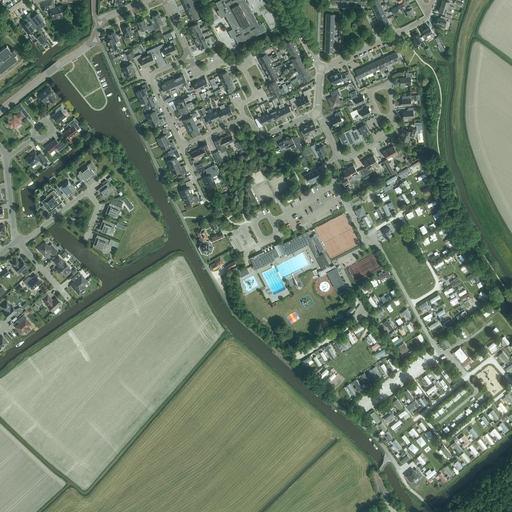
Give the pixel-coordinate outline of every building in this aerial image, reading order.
[(44,11),(50,9),(52,18),(65,15),(63,5),(55,7),(53,0),(45,0),(41,1),(44,11)] [(193,2),(196,0),(192,0),(183,4),(186,10),(195,5),(194,5),(193,2)] [(220,0),(215,3),(219,9),(217,11),(221,18),(225,15),(233,29),(228,31),(232,38),(234,37),(238,44),(245,40),(246,42),(253,38),(253,37),(266,30),(262,23),(259,25),(245,0),(220,0)] [(378,0),(374,0),(370,2),(373,9),(381,5),(378,0)] [(449,7),(447,7),(449,2),(444,0),(442,0),(440,5),(452,9),(452,7),(449,6),(449,7)] [(186,10),(188,15),(197,11),(197,10),(195,7),(203,4),(202,1),(194,5),(195,5),(186,10),(186,9),(186,10)] [(399,11),(402,9),(404,12),(403,13),(406,17),(409,15),(410,17),(415,14),(412,8),(410,6),(407,7),(407,8),(405,8),(402,3),(397,6),(399,11)] [(384,12),(381,5),(373,9),(376,16),(384,12)] [(445,14),(447,9),(448,9),(448,11),(453,12),(454,10),(452,9),(440,5),(438,12),(445,14)] [(197,11),(188,15),(191,21),(200,17),(198,13),(202,11),(201,9),(197,10),(197,11)] [(387,19),(384,12),(376,16),(379,22),(387,19)] [(152,16),(156,23),(152,24),(155,30),(160,27),(158,24),(162,22),(159,13),(152,16)] [(35,18),(32,14),(28,17),(29,17),(38,28),(46,22),(39,14),(35,18)] [(440,19),(438,18),(436,24),(439,25),(439,27),(443,28),(443,27),(444,27),(446,21),(453,24),(454,20),(450,19),(441,16),(440,19)] [(38,28),(29,17),(25,20),(28,24),(24,28),(30,35),(38,29),(38,28)] [(140,36),(145,33),(144,30),(147,28),(144,19),(138,22),(141,29),(137,31),(138,31),(139,35),(140,36)] [(387,19),(379,22),(382,29),(390,26),(387,19)] [(202,23),(201,21),(197,23),(198,23),(189,27),(191,33),(200,29),(200,28),(199,25),(202,23)] [(126,35),(123,37),(125,42),(126,44),(131,42),(129,36),(133,35),(129,26),(123,28),(126,35)] [(203,34),(201,31),(205,29),(207,28),(206,26),(204,27),(200,28),(200,29),(191,33),(194,38),(203,34)] [(432,32),(429,28),(423,31),(424,35),(422,36),(425,40),(428,39),(426,36),(429,34),(432,38),(434,36),(432,32)] [(110,39),(107,40),(112,51),(117,49),(114,42),(118,41),(114,32),(108,34),(110,39)] [(207,34),(206,32),(203,34),(194,38),(196,44),(205,40),(205,39),(204,36),(207,34)] [(423,41),(419,34),(413,37),(414,39),(411,41),(415,47),(418,45),(417,44),(419,43),(422,47),(425,45),(423,41)] [(442,52),(444,50),(437,37),(434,39),(442,52)] [(208,45),(206,42),(210,40),(209,38),(205,39),(205,40),(196,44),(199,50),(208,45)] [(174,39),(172,40),(170,41),(171,44),(168,46),(172,55),(178,52),(174,44),(176,43),(174,39)] [(292,39),(284,43),(286,47),(294,43),(292,39)] [(0,64),(14,54),(11,50),(13,49),(10,44),(7,46),(3,40),(0,42),(0,64)] [(286,47),(289,51),(296,47),(294,43),(286,47)] [(163,50),(166,57),(172,55),(168,46),(165,47),(163,44),(155,48),(157,52),(163,50)] [(155,48),(152,49),(147,51),(149,55),(145,56),(150,65),(155,63),(152,55),(157,52),(155,48)] [(298,50),(291,55),(293,58),(299,55),(301,54),(298,50)] [(271,54),(272,55),(268,57),(266,53),(258,58),(261,63),(277,55),(275,52),(271,54)] [(401,57),(399,58),(396,52),(389,55),(393,63),(399,60),(400,62),(403,61),(401,57)] [(141,54),(133,58),(135,62),(140,60),(144,68),(150,65),(145,56),(142,58),(141,54)] [(272,65),(270,61),(278,57),(277,55),(261,63),(264,69),(272,65)] [(299,55),(293,58),(291,59),(293,63),(290,65),(291,67),(302,61),(299,55)] [(393,63),(389,55),(382,58),(386,66),(393,63)] [(386,66),(382,58),(376,61),(379,69),(386,66)] [(291,67),(292,69),(295,67),(297,70),(305,66),(302,61),(291,67)] [(374,75),(376,74),(375,71),(379,69),(376,61),(369,64),(373,72),(374,75)] [(127,66),(125,62),(122,64),(124,67),(123,68),(127,77),(135,73),(131,64),(127,66)] [(362,68),(366,75),(373,72),(369,64),(362,68)] [(274,68),(272,65),(264,69),(267,75),(279,68),(278,66),(274,68)] [(297,70),(299,74),(296,76),(297,78),(308,72),(305,66),(297,70)] [(276,72),(280,70),(279,68),(267,75),(270,80),(278,76),(276,72)] [(362,77),(363,79),(367,78),(366,75),(362,68),(355,71),(358,76),(355,77),(358,84),(361,83),(359,78),(362,77)] [(219,75),(215,77),(216,79),(220,78),(221,81),(229,77),(227,71),(219,75)] [(298,80),(302,78),(303,82),(311,77),(308,72),(297,78),(295,79),(296,81),(298,80)] [(341,75),(340,72),(330,77),(333,84),(343,80),(344,82),(347,80),(344,73),(341,75)] [(406,77),(400,78),(400,86),(400,87),(401,87),(401,88),(402,88),(403,88),(404,88),(404,87),(405,87),(405,86),(405,85),(411,85),(410,78),(412,78),(412,73),(406,73),(406,77)] [(181,86),(182,85),(185,84),(187,89),(190,88),(187,83),(183,74),(177,77),(181,86)] [(184,90),(182,85),(181,86),(177,77),(172,79),(176,88),(180,86),(182,91),(184,90)] [(219,86),(220,89),(232,83),(229,77),(221,81),(223,85),(219,86)] [(176,88),(172,79),(166,82),(170,91),(171,90),(174,89),(176,93),(178,93),(179,92),(176,88)] [(270,89),(278,85),(275,81),(268,86),(270,89)] [(165,93),(169,91),(171,96),(173,95),(171,90),(170,91),(166,82),(161,84),(165,93)] [(225,89),(227,93),(235,89),(232,83),(220,89),(221,91),(225,89)] [(147,84),(142,86),(143,89),(136,92),(138,98),(147,94),(146,91),(149,89),(147,84)] [(49,98),(51,102),(55,99),(53,95),(54,94),(48,87),(40,94),(45,101),(49,98)] [(282,93),(280,89),(272,93),(274,97),(282,93)] [(309,89),(303,92),(305,96),(301,98),(305,106),(311,104),(307,96),(311,94),(309,89)] [(332,108),(339,105),(340,107),(345,105),(343,100),(340,102),(338,96),(340,95),(338,89),(330,92),(332,97),(328,99),(332,108)] [(156,104),(152,95),(149,97),(147,94),(138,98),(141,103),(148,100),(150,102),(145,104),(147,108),(153,105),(154,105),(156,104)] [(358,97),(357,95),(351,97),(353,102),(355,101),(357,105),(365,101),(362,95),(358,97)] [(405,96),(405,99),(401,99),(402,106),(411,105),(410,101),(413,100),(412,95),(405,96)] [(189,97),(184,99),(175,104),(178,109),(187,105),(187,104),(185,101),(190,99),(189,97)] [(290,100),(292,105),(297,103),(300,109),(305,106),(301,98),(296,100),(295,97),(290,100)] [(178,109),(180,115),(189,111),(188,107),(192,104),(191,102),(187,104),(187,105),(178,109)] [(229,106),(225,108),(224,104),(221,105),(227,117),(233,114),(232,112),(235,110),(232,103),(228,105),(229,106)] [(288,105),(285,107),(283,103),(281,104),(286,116),(292,114),(288,105)] [(280,109),(277,111),(280,118),(280,119),(286,116),(281,104),(279,105),(280,109)] [(62,120),(61,120),(66,116),(64,114),(66,112),(61,105),(56,110),(58,112),(52,116),(58,123),(62,120)] [(218,112),(221,118),(221,120),(227,117),(221,105),(219,106),(221,110),(218,112)] [(155,108),(153,109),(154,112),(146,115),(148,121),(158,117),(156,114),(159,112),(157,107),(155,108)] [(271,107),(269,108),(274,120),(280,118),(277,111),(276,109),(273,111),(271,107)] [(362,107),(356,110),(359,115),(361,114),(363,117),(371,114),(368,108),(363,110),(362,107)] [(402,111),(403,112),(402,113),(402,115),(403,115),(403,119),(413,118),(413,111),(416,110),(416,107),(409,108),(409,111),(402,111)] [(218,112),(217,110),(213,112),(212,108),(209,109),(215,121),(221,118),(218,112)] [(266,109),(268,113),(265,115),(269,123),(274,120),(269,108),(266,109)] [(209,114),(205,116),(209,124),(215,121),(209,109),(207,110),(209,114)] [(335,114),(337,117),(331,120),(334,126),(342,122),(340,118),(343,117),(341,111),(335,114)] [(21,112),(16,116),(14,114),(8,119),(10,121),(7,123),(10,127),(13,125),(14,127),(20,122),(19,121),(24,117),(21,112)] [(184,120),(183,120),(186,126),(195,122),(194,121),(193,118),(197,116),(196,113),(194,112),(190,114),(183,117),(184,120)] [(259,113),(257,114),(255,115),(256,117),(258,116),(259,117),(263,126),(269,123),(265,115),(261,116),(259,113)] [(159,123),(160,126),(165,124),(162,119),(159,120),(158,117),(148,121),(151,127),(159,123)] [(72,127),(64,132),(67,135),(67,136),(68,136),(70,139),(79,132),(77,130),(80,128),(74,119),(69,123),(72,127)] [(197,126),(195,123),(200,121),(199,119),(194,121),(195,122),(186,126),(188,131),(197,127),(197,126)] [(319,127),(316,129),(313,122),(308,125),(312,133),(315,132),(316,135),(322,132),(319,127)] [(188,131),(191,137),(200,133),(198,129),(203,127),(201,124),(197,126),(197,127),(188,131)] [(370,133),(365,124),(359,127),(360,129),(357,130),(356,129),(352,130),(351,128),(340,134),(341,136),(339,137),(342,144),(348,144),(349,144),(349,143),(349,142),(351,141),(352,144),(354,143),(355,144),(362,140),(359,135),(362,133),(364,137),(370,133)] [(303,130),(301,131),(304,140),(307,138),(306,136),(312,133),(308,125),(302,128),(303,130)] [(399,139),(408,142),(410,135),(414,136),(416,130),(409,128),(408,131),(403,129),(399,139)] [(167,130),(163,132),(164,135),(156,138),(159,144),(168,140),(167,137),(170,135),(167,130)] [(225,146),(225,145),(234,141),(231,134),(222,138),(221,137),(225,146)] [(286,138),(286,139),(283,140),(280,135),(276,137),(273,138),(276,146),(279,145),(281,148),(285,146),(286,148),(290,146),(292,149),(296,147),(297,149),(303,146),(300,138),(299,139),(298,136),(294,138),(293,137),(289,139),(289,137),(288,137),(288,136),(287,136),(286,137),(286,138)] [(216,141),(215,142),(218,149),(225,146),(221,137),(216,140),(216,141)] [(52,143),(51,145),(50,143),(45,147),(50,153),(56,148),(59,152),(66,146),(61,140),(58,142),(56,139),(52,143)] [(161,150),(169,146),(171,150),(172,152),(176,150),(175,148),(173,142),(169,143),(168,140),(159,144),(161,150)] [(319,147),(319,146),(320,145),(318,142),(310,146),(314,153),(317,152),(320,158),(327,154),(323,145),(319,147)] [(207,145),(206,146),(205,145),(200,147),(204,156),(211,153),(207,145)] [(397,158),(400,157),(403,155),(400,150),(396,152),(393,146),(388,149),(393,157),(396,155),(397,158)] [(191,152),(194,160),(203,156),(204,156),(200,147),(200,148),(191,152)] [(383,152),(389,163),(392,162),(390,158),(393,157),(388,149),(383,152)] [(170,156),(173,155),(174,158),(166,161),(169,167),(178,163),(177,160),(180,158),(177,150),(176,150),(172,152),(169,153),(170,156)] [(39,160),(43,165),(48,161),(41,152),(38,155),(35,151),(31,154),(31,155),(26,159),(31,166),(39,160)] [(378,168),(380,167),(373,155),(368,158),(373,166),(376,165),(378,168)] [(303,167),(308,165),(304,157),(299,159),(303,167)] [(367,168),(365,169),(367,174),(372,171),(370,168),(373,166),(368,158),(363,161),(367,168)] [(390,174),(393,173),(387,162),(384,163),(390,174)] [(81,180),(83,178),(86,182),(96,175),(91,169),(94,166),(91,163),(83,170),(82,169),(78,172),(79,173),(77,175),(81,180)] [(182,175),(187,172),(184,165),(180,167),(178,163),(169,167),(172,173),(180,170),(182,175)] [(210,174),(203,178),(208,188),(215,184),(212,177),(219,174),(214,165),(207,168),(210,174)] [(359,171),(357,172),(353,165),(348,168),(355,179),(362,175),(359,171)] [(405,177),(408,175),(406,172),(409,171),(407,167),(398,172),(400,176),(403,174),(405,177)] [(320,179),(319,176),(319,173),(322,172),(320,168),(305,175),(308,181),(309,181),(310,184),(320,179)] [(345,185),(355,179),(348,168),(343,171),(345,175),(341,177),(345,185)] [(390,187),(401,181),(397,173),(386,179),(390,187)] [(113,191),(110,187),(110,186),(106,180),(102,183),(103,185),(97,190),(104,200),(111,195),(110,194),(113,191)] [(194,188),(190,180),(185,183),(188,188),(180,191),(183,197),(192,193),(190,190),(194,188)] [(71,185),(68,181),(64,185),(63,184),(59,187),(67,197),(70,195),(68,193),(71,191),(73,193),(77,190),(72,184),(71,185)] [(376,190),(386,185),(384,181),(374,186),(376,190)] [(46,196),(47,196),(41,201),(44,204),(41,206),(44,209),(46,208),(49,212),(63,201),(53,190),(46,196)] [(255,205),(258,203),(251,190),(248,192),(255,205)] [(407,202),(410,200),(405,191),(401,193),(407,202)] [(194,203),(199,201),(197,195),(193,197),(192,193),(183,197),(185,204),(193,200),(194,203)] [(388,215),(391,213),(387,202),(383,204),(388,215)] [(117,217),(119,212),(120,212),(122,207),(110,203),(105,214),(112,217),(113,216),(117,217)] [(377,219),(385,216),(381,206),(373,209),(377,219)] [(356,213),(358,215),(360,216),(365,214),(362,208),(357,210),(356,213)] [(409,218),(415,215),(412,209),(406,213),(409,218)] [(106,233),(106,232),(110,234),(112,228),(113,229),(115,224),(103,219),(99,230),(106,233)] [(448,223),(438,229),(441,233),(450,227),(448,223)] [(425,224),(419,227),(423,234),(429,230),(425,224)] [(390,226),(383,227),(384,234),(391,233),(390,226)] [(196,232),(200,242),(208,238),(204,228),(196,232)] [(442,233),(444,238),(450,235),(447,230),(442,233)] [(323,270),(321,271),(319,273),(320,276),(322,275),(327,273),(335,288),(344,284),(335,265),(330,267),(324,254),(319,257),(307,232),(264,254),(263,251),(251,259),(254,266),(252,267),(254,270),(256,269),(261,267),(275,260),(274,258),(286,253),(284,249),(307,238),(323,270)] [(210,238),(211,242),(218,239),(223,236),(223,234),(222,233),(216,235),(210,238)] [(100,248),(104,249),(106,244),(107,244),(109,239),(97,235),(93,246),(100,249),(100,248)] [(316,239),(314,235),(312,237),(320,252),(324,250),(318,238),(316,239)] [(454,236),(447,239),(450,245),(452,243),(454,248),(458,246),(454,236)] [(40,246),(37,249),(40,252),(41,252),(45,256),(50,252),(53,256),(58,251),(51,244),(49,246),(45,242),(41,246),(40,246)] [(205,250),(204,254),(206,255),(212,252),(214,246),(211,245),(210,243),(207,242),(204,244),(203,247),(204,250),(205,250)] [(461,247),(454,255),(456,257),(459,254),(461,256),(465,252),(461,247)] [(438,249),(429,254),(432,260),(441,256),(438,249)] [(220,257),(215,260),(216,262),(210,266),(213,270),(220,266),(220,265),(224,263),(221,260),(225,257),(224,254),(220,257)] [(56,269),(62,275),(64,273),(66,275),(71,270),(69,268),(70,267),(65,262),(64,262),(59,257),(54,261),(59,267),(56,269)] [(16,259),(11,263),(14,267),(19,273),(27,266),(22,260),(19,262),(16,259)] [(444,268),(447,266),(443,259),(434,263),(438,272),(444,270),(444,268)] [(236,265),(234,262),(226,267),(228,270),(236,265)] [(6,268),(1,273),(5,277),(10,272),(6,268)] [(380,272),(377,273),(380,280),(386,277),(387,278),(390,276),(388,271),(381,275),(380,272)] [(86,288),(84,286),(88,282),(87,281),(79,272),(71,279),(74,282),(71,285),(79,294),(86,288)] [(475,273),(467,278),(469,281),(474,278),(477,282),(480,280),(475,273)] [(28,277),(23,282),(29,288),(31,286),(33,288),(37,284),(38,285),(42,282),(36,275),(31,279),(28,277)] [(450,280),(454,285),(462,280),(460,277),(456,279),(455,277),(450,280)] [(481,290),(479,293),(488,298),(490,295),(481,290)] [(389,292),(382,296),(385,302),(392,298),(389,292)] [(432,301),(441,296),(439,293),(430,298),(432,301)] [(48,305),(47,306),(53,311),(61,303),(56,298),(53,300),(48,295),(42,299),(48,305)] [(373,307),(377,305),(372,295),(369,297),(373,307)] [(394,300),(397,307),(402,304),(398,298),(394,300)] [(421,308),(429,304),(427,300),(419,305),(421,308)] [(17,316),(23,311),(20,308),(16,311),(12,306),(11,306),(7,302),(2,307),(6,311),(4,313),(8,319),(15,313),(17,316)] [(349,314),(356,307),(353,304),(346,311),(349,314)] [(378,315),(385,310),(382,307),(375,312),(378,315)] [(401,311),(403,314),(406,312),(410,318),(413,315),(407,307),(401,311)] [(28,327),(31,324),(26,319),(27,318),(24,315),(17,321),(20,324),(16,327),(21,333),(24,330),(27,333),(31,329),(28,327)] [(453,317),(443,322),(445,326),(455,321),(453,317)] [(391,332),(398,327),(396,324),(394,326),(388,318),(383,321),(391,332)] [(432,328),(441,323),(439,319),(430,324),(432,328)] [(353,330),(355,333),(364,328),(362,325),(353,330)] [(350,332),(347,334),(353,344),(356,342),(350,332)] [(371,332),(368,334),(373,343),(377,341),(371,332)] [(403,339),(401,335),(399,336),(398,334),(392,337),(395,343),(403,339)] [(344,339),(341,341),(346,349),(349,348),(344,339)] [(490,348),(498,343),(496,339),(488,345),(490,348)] [(379,341),(371,346),(373,349),(381,344),(379,341)] [(405,341),(398,345),(403,352),(409,347),(405,341)] [(443,350),(447,347),(442,341),(438,343),(443,350)] [(336,342),(334,344),(339,354),(342,352),(336,342)] [(501,343),(490,348),(492,352),(503,346),(501,343)] [(454,352),(462,362),(467,357),(469,356),(461,347),(460,348),(454,352)] [(384,348),(374,354),(376,357),(386,352),(384,348)] [(484,348),(476,354),(480,360),(484,357),(482,354),(486,351),(484,348)] [(503,350),(500,353),(507,361),(510,358),(503,350)] [(471,365),(469,362),(473,359),(470,355),(462,362),(467,368),(471,365)] [(302,361),(304,364),(312,359),(310,356),(302,361)] [(390,357),(387,359),(394,369),(396,367),(390,357)] [(444,361),(441,363),(443,367),(441,369),(444,373),(450,370),(444,361)] [(383,363),(380,365),(386,374),(389,372),(383,363)] [(376,366),(372,368),(378,378),(382,376),(376,366)] [(319,375),(322,377),(328,371),(326,368),(319,375)] [(452,380),(456,377),(452,370),(448,372),(452,380)] [(366,382),(369,381),(364,372),(361,374),(366,382)] [(326,380),(329,382),(336,375),(333,373),(326,380)] [(423,376),(429,383),(432,381),(427,373),(423,376)] [(329,384),(331,386),(338,380),(335,377),(329,384)] [(359,390),(362,388),(356,379),(353,381),(359,390)] [(352,395),(355,393),(349,383),(346,385),(352,395)] [(428,392),(438,387),(436,383),(426,388),(428,392)] [(408,388),(405,390),(407,393),(405,394),(409,401),(414,397),(408,388)] [(423,405),(427,403),(420,394),(416,397),(423,405)] [(411,411),(420,403),(415,398),(407,405),(411,411)] [(498,403),(505,411),(508,409),(501,400),(498,403)] [(379,408),(381,411),(385,408),(389,413),(392,411),(386,403),(379,408)] [(493,408),(490,410),(497,418),(500,416),(493,408)] [(393,415),(397,419),(399,417),(393,410),(385,418),(388,421),(393,415)] [(460,420),(466,416),(462,412),(457,416),(460,420)] [(485,414),(479,417),(483,425),(489,422),(485,414)] [(400,418),(391,425),(393,428),(402,421),(400,418)] [(384,430),(388,428),(382,420),(379,423),(384,430)] [(424,429),(427,427),(422,420),(419,422),(424,429)] [(502,421),(500,422),(506,431),(508,429),(502,421)] [(495,426),(492,429),(499,438),(502,435),(495,426)] [(385,431),(389,438),(393,436),(389,429),(385,431)] [(431,429),(425,432),(429,440),(435,436),(431,429)] [(491,443),(494,441),(487,431),(484,434),(491,443)] [(407,443),(410,441),(405,433),(402,435),(407,443)] [(461,435),(465,441),(462,442),(465,446),(471,442),(465,433),(461,435)] [(422,446),(427,442),(421,435),(416,439),(422,446)] [(397,451),(403,447),(396,437),(390,441),(397,451)] [(477,439),(484,448),(487,446),(480,437),(477,439)] [(457,448),(456,449),(459,452),(463,448),(455,440),(452,442),(457,448)] [(413,441),(408,446),(415,452),(419,447),(413,441)] [(472,443),(469,446),(476,453),(479,450),(472,443)] [(445,444),(439,448),(447,457),(452,453),(445,444)] [(468,461),(471,458),(464,451),(461,453),(468,461)] [(401,459),(403,462),(411,457),(409,454),(401,459)] [(460,468),(463,465),(458,459),(455,462),(460,468)] [(445,466),(451,474),(455,471),(448,463),(445,466)] [(437,471),(435,467),(432,469),(430,467),(425,471),(427,473),(426,475),(428,478),(437,471)] [(409,472),(405,475),(410,481),(412,479),(413,480),(415,478),(413,476),(415,474),(411,470),(409,472)] [(439,473),(442,478),(440,480),(443,483),(448,478),(442,471),(439,473)]
